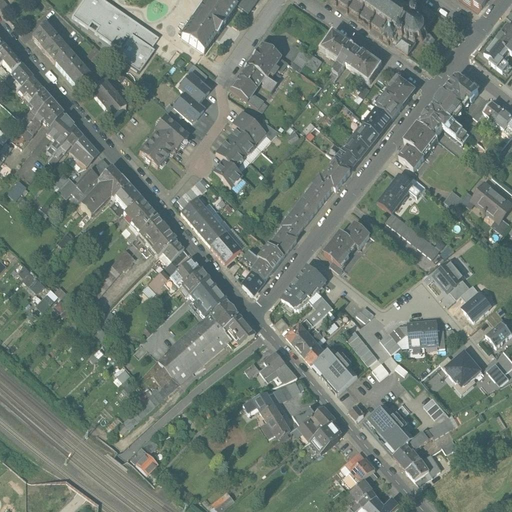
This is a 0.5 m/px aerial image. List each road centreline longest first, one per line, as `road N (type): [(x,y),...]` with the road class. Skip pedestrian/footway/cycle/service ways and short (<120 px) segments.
road 1 (unclassified): [(0,28),(253,312)]
road 2 (unclassified): [(253,312),(424,511)]
road 3 (residential): [(429,87),(303,250)]
road 4 (residential): [(278,0),(219,82),(222,118),(201,155)]
road 5 (residential): [(305,0),(429,87)]
road 6 (residential): [(381,316),(437,307),(484,361)]
